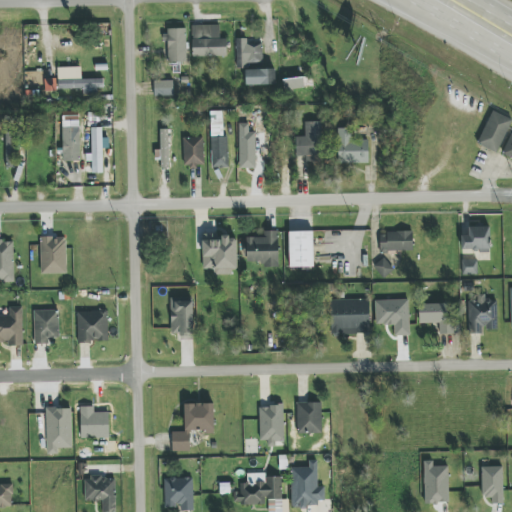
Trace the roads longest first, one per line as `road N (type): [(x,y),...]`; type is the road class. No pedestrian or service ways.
road 1 (residential): [(126,0),(142,511)]
road 2 (residential): [(0,373),(511,363)]
road 3 (residential): [(0,203),(511,196)]
road 4 (residential): [(0,5),(169,0)]
road 5 (primary): [(390,0),(511,63)]
